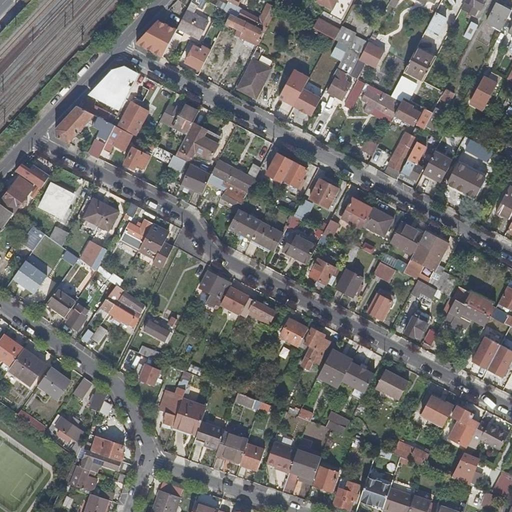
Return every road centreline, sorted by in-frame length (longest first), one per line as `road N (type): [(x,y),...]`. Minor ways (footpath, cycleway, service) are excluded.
road 1 (residential): [(511,410),(213,252),(189,217),(30,139)]
road 2 (residential): [(116,50),(511,255)]
road 3 (residential): [(150,462),(113,382),(0,298)]
road 4 (residential): [(150,462),(297,511)]
road 5 (residential): [(30,139),(116,50)]
